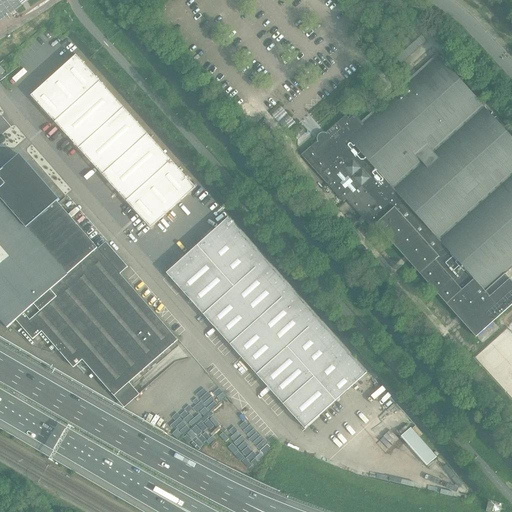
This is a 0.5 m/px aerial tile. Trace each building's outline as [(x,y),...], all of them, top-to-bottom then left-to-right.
[(401,64),(426,41),(416,31),(392,53),(401,64)] [(460,47),(465,42),(461,39),(456,43),(460,47)] [(511,137),(437,54),(407,80),(361,122),(355,115),(351,118),(350,116),(348,118),(345,115),(321,137),(301,155),(343,202),(346,199),(372,228),(375,225),(476,337),(511,304),(511,282),(505,274),(511,267),(511,137)] [(195,188),(148,135),(76,55),(31,96),(150,228),(195,188)] [(296,124),(278,104),(268,114),(287,133),(296,124)] [(178,340),(120,274),(128,267),(106,242),(98,249),(57,202),(59,200),(52,191),(20,155),(0,172),(0,174),(1,175),(0,175),(0,320),(7,328),(10,326),(16,320),(32,339),(41,331),(57,349),(73,368),(82,360),(114,396),(124,408),(139,395),(129,383),(178,340)] [(367,373),(292,289),(228,218),(166,273),(305,429),(367,373)] [(436,457),(411,428),(401,437),(426,466),(436,457)] [(491,511),(494,504),(488,502),(486,511),(491,511)]
